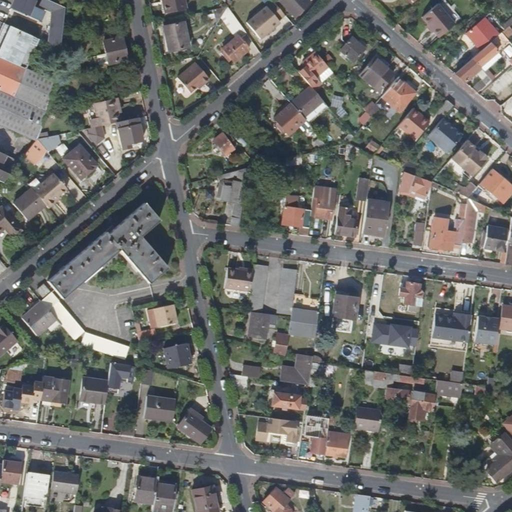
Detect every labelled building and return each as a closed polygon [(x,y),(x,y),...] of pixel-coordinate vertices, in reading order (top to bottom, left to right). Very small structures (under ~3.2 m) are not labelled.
[(36,1),(34,0),(16,0),(13,8),(41,20),(45,12),(33,7),(36,1)] [(186,8),(183,0),(163,0),(166,12),(186,8)] [(294,16),(309,1),(307,0),(280,0),(279,1),(294,16)] [(61,45),(65,8),(51,1),(49,6),(56,10),(52,43),(61,45)] [(286,12),(278,3),(276,5),(279,8),(283,13),(286,12)] [(455,25),(438,6),(422,19),(439,38),(455,25)] [(220,20),(227,7),(213,10),(215,19),(216,20),(217,20),(220,20)] [(261,39),(287,17),(283,13),(279,8),(263,21),(265,22),(254,31),(261,39)] [(500,35),(485,18),(467,33),(482,51),(491,43),(500,35)] [(233,30),(237,23),(231,20),(227,27),(233,30)] [(188,47),(183,22),(163,27),(168,51),(188,47)] [(26,67),(39,39),(5,23),(0,33),(0,121),(38,139),(46,116),(57,83),(57,81),(26,67)] [(248,36),(242,27),(237,31),(243,39),(245,38),(248,36)] [(511,47),(511,43),(503,33),(500,35),(491,43),(499,52),(499,53),(505,48),(508,52),(511,47)] [(249,50),(238,36),(223,49),(225,51),(222,53),(228,60),(231,58),(234,62),(249,50)] [(127,60),(122,38),(103,42),(108,65),(127,60)] [(354,63),(366,50),(352,38),(341,51),(354,63)] [(481,67),(499,52),(491,43),(482,51),(455,74),(466,83),(482,69),(481,67)] [(316,78),(328,67),(316,52),(303,63),(306,66),(299,73),(311,87),(313,90),(320,83),(316,78)] [(378,92),(394,74),(376,57),(360,75),(378,92)] [(209,80),(196,63),(177,78),(188,93),(195,87),(200,83),(202,86),(209,80)] [(511,79),(508,73),(492,82),(497,91),(511,82),(511,79)] [(399,112),(415,93),(398,78),(382,96),(399,112)] [(366,104),(346,81),(343,85),(363,107),(366,104)] [(313,90),(311,87),(291,103),(303,118),(323,101),(313,90)] [(120,122),(115,98),(97,103),(102,126),(116,123),(120,122)] [(445,116),(454,106),(448,101),(438,113),(444,118),(445,116)] [(371,117),(378,109),(374,105),(372,102),(365,110),(367,112),(371,117)] [(288,135),(305,121),(303,118),(291,103),(274,118),(288,135)] [(415,140),(430,123),(413,109),(398,126),(415,140)] [(363,125),(371,117),(367,112),(359,120),(363,125)] [(49,137),(56,113),(46,116),(38,139),(45,138),(49,137)] [(447,153),(463,135),(455,129),(450,125),(452,123),(445,116),(444,118),(428,136),(447,153)] [(143,141),(138,118),(120,122),(116,123),(117,129),(122,128),(126,145),(143,141)] [(105,139),(95,127),(87,129),(88,134),(97,145),(105,139)] [(353,137),(350,132),(345,138),(348,142),(353,137)] [(234,149),(230,143),(233,140),(229,134),(225,137),(223,133),(214,140),(225,156),(234,149)] [(53,147),(45,138),(38,139),(48,151),(48,152),(53,147)] [(36,165),(48,151),(38,139),(26,154),(36,165)] [(380,147),(369,139),(365,144),(375,153),(380,147)] [(328,148),(321,140),(313,143),(319,150),(328,148)] [(473,176),(488,158),(480,152),(479,154),(474,150),(476,148),(467,140),(446,164),(460,176),(466,170),(473,176)] [(99,168),(79,146),(64,159),(83,181),(99,168)] [(404,161),(381,146),(380,147),(375,153),(373,155),(401,168),(406,162),(404,161)] [(317,163),(319,150),(286,158),(285,166),(300,164),(308,162),(309,165),(317,163)] [(4,163),(7,155),(0,152),(0,179),(4,181),(10,174),(0,169),(0,166),(2,162),(4,163)] [(16,167),(20,161),(14,158),(10,163),(16,167)] [(435,174),(406,161),(406,162),(401,168),(432,182),(435,174)] [(245,184),(247,169),(228,173),(229,177),(238,175),(237,183),(245,184)] [(511,191),(511,187),(492,170),(481,183),(486,187),(503,202),(511,191)] [(425,196),(430,183),(404,172),(402,178),(403,179),(401,184),(399,194),(408,194),(413,197),(414,195),(416,191),(425,196)] [(59,195),(67,189),(54,173),(34,190),(45,204),(49,207),(56,201),(54,199),(59,195)] [(366,199),(369,181),(359,180),(356,199),(366,200),(366,199)] [(236,202),(238,189),(234,189),(234,185),(224,182),(223,187),(220,187),(218,195),(221,195),(221,199),(235,202),(232,218),(240,219),(242,203),(236,202)] [(476,201),(486,190),(484,189),(479,184),(470,196),(476,201)] [(274,202),(276,188),(266,186),(266,190),(251,188),(249,199),(274,202)] [(331,219),(335,189),(314,186),(311,210),(310,216),(331,219)] [(34,190),(32,188),(14,203),(28,219),(45,204),(34,190)] [(472,225),(477,202),(468,198),(465,220),(461,246),(459,258),(468,259),(472,233),(471,233),(472,225)] [(384,237),(389,202),(366,199),(366,200),(361,234),(384,237)] [(170,267),(143,236),(161,220),(146,202),(109,234),(107,231),(49,281),(64,299),(123,249),(152,283),(170,267)] [(511,217),(511,207),(505,202),(499,209),(506,214),(507,214),(511,218),(511,217)] [(310,216),(311,210),(298,208),(298,204),(294,204),(294,205),(291,205),(291,207),(284,207),(282,224),(301,227),(300,235),(308,236),(310,216)] [(23,229),(4,206),(0,209),(0,232),(6,228),(13,237),(23,229)] [(348,220),(349,209),(338,207),(335,233),(354,236),(357,221),(348,220)] [(461,246),(465,220),(455,218),(453,231),(444,229),(445,220),(435,218),(430,247),(452,251),(452,245),(461,246)] [(423,232),(424,224),(417,223),(415,224),(414,231),(415,231),(422,232),(423,232)] [(504,251),(508,230),(488,226),(484,247),(504,251)] [(420,246),(422,232),(415,231),(413,245),(420,246)] [(261,311),(267,266),(254,264),(248,309),(261,311)] [(250,292),(253,271),(227,267),(224,287),(250,292)] [(290,315),(296,270),(283,268),(277,313),(290,315)] [(422,300),(423,293),(419,292),(420,285),(406,283),(405,289),(400,288),(399,296),(404,297),(403,304),(417,306),(418,299),(422,300)] [(48,290),(44,285),(38,290),(42,295),(48,290)] [(355,320),(358,294),(336,291),(332,316),(355,320)] [(89,336),(61,302),(62,301),(54,292),(43,301),(57,319),(82,347),(132,362),(135,349),(89,336)] [(38,335),(57,319),(43,301),(24,318),(38,335)] [(176,323),(172,304),(154,308),(157,327),(176,323)] [(511,306),(502,306),(500,329),(511,330),(511,306)] [(315,337),(318,314),(292,310),(291,317),(288,333),(315,337)] [(264,338),(268,314),(250,312),(247,335),(264,338)] [(467,342),(471,315),(460,313),(459,318),(453,317),(435,314),(432,337),(467,342)] [(498,319),(477,316),(473,342),(494,345),(498,319)] [(416,346),(418,331),(410,330),(410,328),(391,325),(390,327),(374,324),(372,339),(379,340),(379,343),(407,347),(408,344),(416,346)] [(0,355),(17,341),(3,325),(0,327),(0,355)] [(155,340),(153,330),(137,333),(139,343),(155,340)] [(282,340),(283,331),(277,330),(274,349),(285,351),(286,340),(282,340)] [(190,363),(186,343),(163,348),(167,368),(190,363)] [(298,372),(301,355),(297,354),(295,368),(282,366),(281,370),(298,372)] [(312,362),(312,357),(301,355),(298,372),(281,370),(280,381),(283,382),(308,385),(312,362)] [(374,371),(376,372),(377,362),(363,360),(361,370),(363,370),(374,371)] [(314,386),(317,363),(312,362),(308,385),(314,386)] [(22,379),(25,364),(8,369),(5,383),(6,383),(19,386),(21,378),(22,379)] [(399,375),(411,377),(413,366),(399,365),(398,375),(399,375)] [(152,385),(154,369),(144,366),(141,384),(152,385)] [(360,376),(361,370),(337,366),(336,372),(360,376)] [(373,379),(374,371),(363,370),(362,378),(373,379)] [(385,387),(386,373),(376,372),(374,371),(373,379),(362,378),(360,387),(384,390),(385,387)] [(438,381),(439,373),(428,371),(427,375),(425,375),(424,379),(437,380),(438,381)] [(462,383),(463,374),(451,372),(450,381),(462,383)] [(398,382),(399,375),(398,375),(386,373),(385,387),(387,387),(392,388),(393,381),(398,382)] [(245,390),(247,377),(229,374),(232,389),(245,390)] [(410,384),(411,377),(399,375),(398,382),(410,384)] [(65,403),(69,381),(44,377),(41,395),(41,399),(65,403)] [(105,403),(108,380),(84,377),(80,399),(105,403)] [(423,385),(424,379),(411,377),(410,384),(423,385)] [(459,397),(461,384),(438,381),(437,380),(435,395),(435,396),(439,396),(440,389),(446,389),(445,392),(450,396),(459,397)] [(487,387),(486,390),(494,391),(495,382),(487,380),(487,387)] [(308,390),(308,385),(283,382),(282,387),(308,390)] [(18,393),(19,386),(6,383),(5,390),(18,393)] [(486,390),(487,387),(476,385),(475,393),(485,395),(486,390)] [(408,404),(410,388),(398,386),(398,389),(392,388),(387,387),(385,398),(400,400),(400,402),(408,404)] [(435,396),(435,395),(425,394),(426,391),(418,390),(418,392),(412,391),(409,418),(419,420),(420,415),(425,415),(425,409),(433,410),(435,396)] [(305,410),(307,397),(273,393),(272,405),(283,407),(287,407),(305,410)] [(41,399),(41,395),(34,394),(30,423),(37,424),(41,399)] [(172,422),(175,400),(147,397),(144,418),(172,422)] [(378,432),(381,412),(356,408),(353,428),(378,432)] [(211,428),(197,418),(199,416),(190,409),(177,427),(200,443),(211,428)] [(511,416),(503,425),(511,434),(511,416)] [(297,421),(269,418),(268,424),(258,423),(256,440),(266,441),(267,431),(287,434),(285,445),(293,446),(297,421)] [(318,454),(323,421),(307,419),(304,435),(312,436),(310,452),(318,454)] [(329,423),(329,420),(323,419),(323,421),(318,454),(324,454),(325,446),(327,437),(327,431),(329,423)] [(499,425),(484,438),(488,443),(503,430),(499,425)] [(348,440),(349,434),(327,431),(327,437),(348,440)] [(511,468),(511,441),(504,433),(491,444),(502,457),(494,464),(486,470),(496,482),(511,468)] [(346,457),(348,440),(327,437),(325,446),(327,446),(326,454),(346,457)] [(502,457),(491,444),(488,446),(497,456),(491,461),(494,464),(502,457)] [(0,478),(19,481),(21,461),(14,460),(13,462),(9,461),(2,461),(2,465),(0,477),(0,478)] [(76,492),(79,475),(54,472),(51,488),(76,492)] [(43,508),(47,477),(27,474),(22,509),(34,510),(35,507),(43,508)] [(156,485),(157,479),(138,477),(135,501),(153,504),(156,485)] [(172,511),(176,486),(167,485),(167,486),(156,485),(153,504),(151,511),(172,511)] [(218,511),(213,486),(192,490),(196,511),(218,511)] [(291,511),(291,509),(286,504),(289,500),(290,500),(295,494),(289,488),(283,494),(276,488),(263,502),(273,511),(291,511)] [(367,511),(370,496),(355,494),(353,511),(367,511)]
